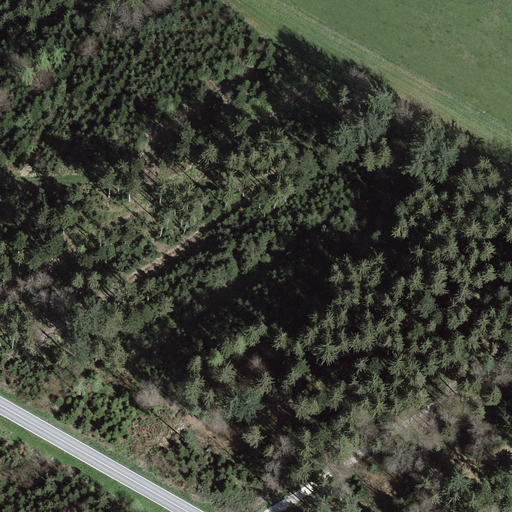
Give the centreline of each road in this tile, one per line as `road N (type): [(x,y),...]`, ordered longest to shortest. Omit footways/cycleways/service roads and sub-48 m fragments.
road 1 (track): [(271,511),(511,350)]
road 2 (secondary): [(0,405),(188,511)]
